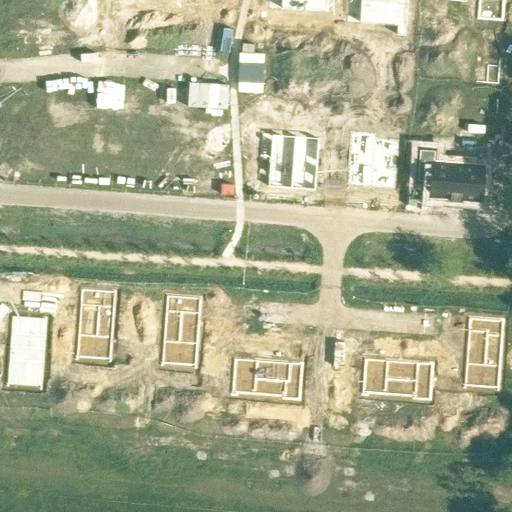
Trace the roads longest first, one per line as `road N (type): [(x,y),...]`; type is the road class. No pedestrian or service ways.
road 1 (track): [(0,252),(511,288)]
road 2 (residential): [(0,196),(333,221)]
road 3 (residential): [(0,72),(215,69)]
road 4 (residential): [(333,221),(488,226),(511,205)]
